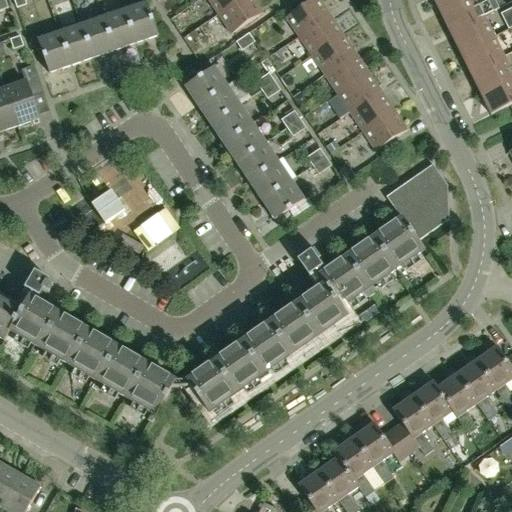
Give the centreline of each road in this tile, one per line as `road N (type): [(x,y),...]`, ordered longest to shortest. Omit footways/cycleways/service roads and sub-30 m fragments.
road 1 (tertiary): [(183,511),(211,484),(447,324),(477,281)]
road 2 (residential): [(254,269),(163,131),(150,127),(21,203)]
road 3 (residential): [(254,269),(202,319),(162,324),(60,265),(21,203)]
road 4 (tertiary): [(477,281),(485,234),(477,188),(390,0)]
road 5 (residential): [(0,408),(161,511)]
road 6 (residential): [(366,190),(254,269)]
